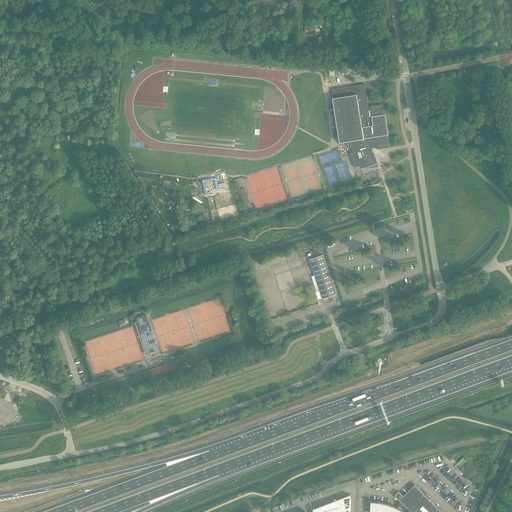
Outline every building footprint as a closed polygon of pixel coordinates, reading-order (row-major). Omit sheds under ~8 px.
[(350,74),(349,68),(329,70),(330,76),(350,74)] [(368,103),(365,84),(355,85),(332,89),(333,98),(333,104),(329,104),(334,137),(339,137),(340,142),(349,141),(353,151),(350,152),(355,167),(362,165),(363,168),(377,163),(374,154),(373,154),(371,148),(373,148),(376,147),(377,149),(389,147),(387,135),(388,135),(385,114),(384,114),(382,104),(370,106),(368,107),(368,103)] [(202,190),(216,186),(215,183),(225,181),(223,175),(200,181),(202,190)] [(245,190),(239,191),(243,203),(248,201),(247,197),(248,197),(246,193),(245,190)] [(336,293),(323,255),(309,259),(312,268),(315,277),(316,280),(322,297),(336,293)] [(141,334),(146,349),(156,346),(151,330),(146,314),(136,317),(141,334)] [(456,467),(465,459),(459,452),(450,460),(456,467)] [(400,501),(397,507),(395,506),(392,505),(390,505),(388,504),(386,503),(384,503),(381,502),(379,502),(377,502),(374,501),(372,501),(370,501),(367,501),(365,501),(365,502),(371,502),(370,511),(441,511),(415,485),(404,496),(399,491),(395,495),(400,501)] [(340,511),(346,511),(344,497),(344,499),(338,500),(340,511)] [(338,501),(332,502),(333,511),(340,511),(338,500),(338,501)]
